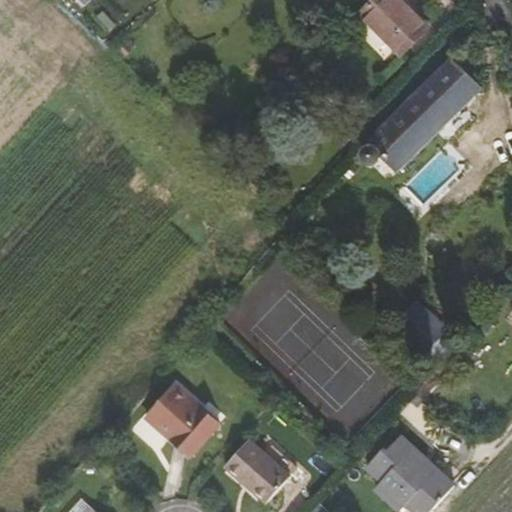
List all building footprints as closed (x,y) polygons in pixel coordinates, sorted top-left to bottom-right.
[(375,0),(361,14),(402,54),(430,27),(403,0),(375,0)] [(116,50),(124,57),(137,44),(129,37),(116,50)] [(454,61),(369,142),(368,144),(363,150),(364,157),(367,163),(375,166),(380,163),(384,158),(399,171),(485,87),(454,61)] [(200,131),(215,145),(222,138),(207,124),(200,131)] [(417,302),(398,325),(444,362),(463,339),(417,302)] [(150,419),(191,456),(220,424),(178,387),(150,419)] [(400,511),(409,506),(415,511),(432,511),(455,486),(402,437),(390,450),(385,449),(368,468),(383,483),(377,491),(400,511)] [(228,467),(268,503),(291,477),(252,441),(228,467)] [(71,511),(94,511),(95,511),(83,499),(71,511)]
